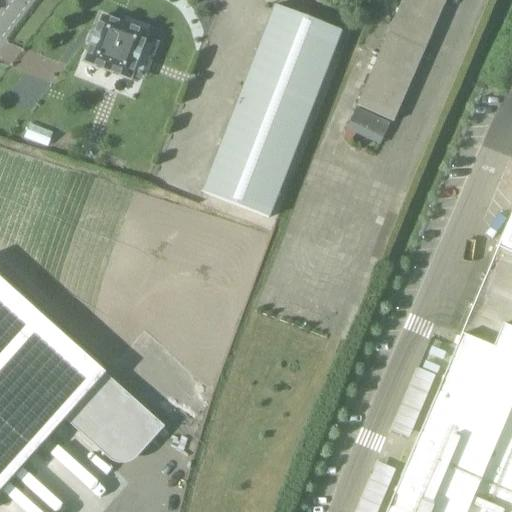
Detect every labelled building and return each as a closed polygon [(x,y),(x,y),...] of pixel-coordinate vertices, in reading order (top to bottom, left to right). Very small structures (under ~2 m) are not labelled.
[(401,0),(356,106),(392,123),(445,0),(401,0)] [(201,193),(267,218),(339,32),(274,6),(201,193)] [(101,16),(83,63),(129,80),(138,56),(150,61),(156,44),(143,40),(146,32),(101,16)] [(51,133),(28,124),(23,139),(46,148),(51,133)] [(511,511),(511,211),(496,249),(460,336),(385,511),(511,511)] [(0,490),(104,375),(0,281),(0,490)]
